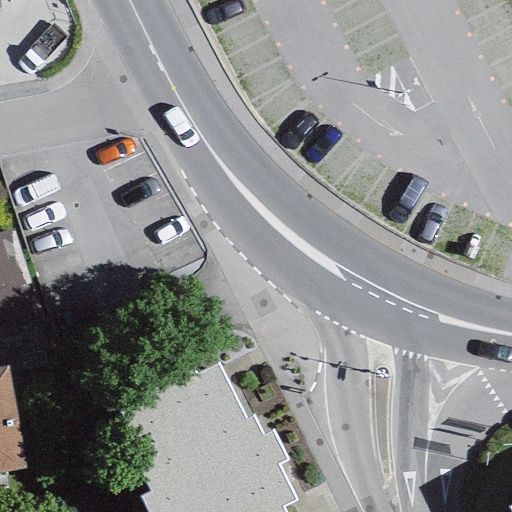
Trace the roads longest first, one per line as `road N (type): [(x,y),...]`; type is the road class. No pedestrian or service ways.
road 1 (primary): [(409,309),(324,265),(261,216),(171,91)]
road 2 (residential): [(409,309),(403,450),(412,511)]
road 3 (residential): [(171,91),(0,127)]
